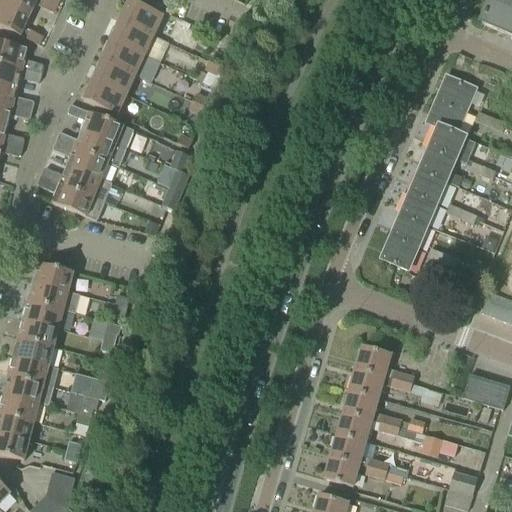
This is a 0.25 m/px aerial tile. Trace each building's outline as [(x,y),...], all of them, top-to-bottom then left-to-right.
[(0,0),(0,1),(31,15),(37,0),(0,0)] [(511,0),(493,0),(482,27),(497,33),(511,39),(511,0)] [(0,29),(20,39),(31,15),(0,1),(0,29)] [(57,7),(46,2),(42,11),(53,15),(57,7)] [(154,39),(164,19),(128,2),(119,23),(154,39)] [(109,43),(145,60),(154,39),(119,23),(109,43)] [(42,39),(31,34),(28,42),(38,47),(42,39)] [(0,37),(0,44),(8,47),(9,42),(3,39),(0,37)] [(136,79),(145,60),(109,43),(101,62),(136,79)] [(0,65),(41,77),(43,69),(42,67),(24,63),(27,52),(8,47),(0,44),(0,65)] [(127,98),(136,79),(101,62),(92,82),(127,98)] [(205,72),(208,73),(217,78),(221,69),(209,64),(205,72)] [(39,85),(41,77),(0,65),(0,85),(17,90),(20,81),(37,86),(39,85)] [(437,102),(465,114),(474,92),(446,80),(437,102)] [(118,119),(127,98),(92,82),(82,103),(118,119)] [(0,105),(32,114),(34,106),(33,104),(15,99),(17,90),(0,85),(0,105)] [(201,118),(208,102),(196,97),(189,112),(201,118)] [(456,134),(465,114),(437,102),(427,125),(438,130),(466,142),(467,139),(456,134)] [(32,114),(0,105),(0,125),(7,128),(10,118),(28,122),(30,121),(32,114)] [(81,133),(126,152),(133,133),(124,130),(70,107),(67,115),(68,117),(85,124),(81,133)] [(506,126),(478,114),(476,119),(504,131),(506,126)] [(504,131),(476,119),(474,123),(502,135),(504,131)] [(23,141),(5,136),(7,128),(0,125),(0,145),(22,151),(24,143),(23,141)] [(475,146),(466,142),(438,130),(429,151),(457,163),(466,167),(468,163),(475,146)] [(55,144),(109,166),(118,170),(126,152),(81,133),(77,143),(60,136),(58,137),(55,144)] [(181,138),(177,146),(189,151),(192,143),(181,138)] [(101,183),(109,166),(55,144),(52,151),(53,153),(70,160),(66,169),(111,187),(101,183)] [(0,145),(0,155),(18,160),(20,158),(22,151),(0,145)] [(429,151),(419,174),(447,186),(457,163),(429,151)] [(180,175),(181,173),(187,158),(177,154),(170,170),(175,172),(180,175)] [(468,163),(466,167),(494,179),(496,174),(468,163)] [(492,183),(494,179),(466,167),(464,171),(492,183)] [(43,172),(41,179),(104,205),(111,187),(66,169),(63,178),(46,171),(43,172)] [(175,172),(168,191),(180,196),(187,178),(180,175),(175,172)] [(438,208),(447,186),(419,174),(410,196),(438,208)] [(96,224),(104,205),(41,179),(37,187),(38,189),(55,196),(51,206),(96,224)] [(180,196),(168,191),(161,208),(172,213),(180,196)] [(429,229),(438,208),(410,196),(401,217),(429,229)] [(449,207),(447,211),(475,223),(477,219),(449,207)] [(475,223),(447,211),(445,216),(473,228),(475,223)] [(419,252),(429,229),(401,217),(391,240),(419,252)] [(159,228),(148,224),(144,235),(155,239),(159,228)] [(410,274),(419,252),(391,240),(381,262),(410,274)] [(491,240),(483,243),(481,250),(492,255),(497,243),(491,240)] [(430,251),(429,256),(456,267),(458,263),(430,251)] [(455,271),(456,267),(429,256),(427,260),(455,271)] [(37,266),(32,286),(68,295),(73,275),(37,266)] [(474,279),(464,275),(456,295),(466,299),(474,279)] [(63,314),(63,313),(74,316),(79,298),(68,295),(32,286),(27,305),(63,314)] [(481,316),(492,320),(500,300),(489,296),(481,316)] [(117,297),(114,307),(127,311),(129,300),(117,297)] [(511,305),(500,300),(492,320),(503,325),(511,305)] [(503,325),(511,327),(511,304),(511,305),(503,325)] [(27,305),(22,323),(58,332),(63,314),(27,305)] [(114,307),(112,316),(124,319),(127,311),(114,307)] [(22,323),(17,341),(53,351),(58,332),(22,323)] [(105,335),(102,344),(114,347),(117,338),(105,335)] [(17,341),(12,360),(48,369),(53,351),(17,341)] [(100,352),(112,356),(114,347),(102,344),(100,352)] [(386,372),(391,357),(362,348),(355,371),(411,388),(413,380),(386,372)] [(48,369),(12,360),(8,378),(44,387),(48,369)] [(100,373),(98,382),(110,385),(123,389),(128,370),(103,363),(100,373)] [(349,393),(377,402),(382,388),(409,395),(411,388),(355,371),(349,393)] [(483,381),(469,377),(462,401),(476,405),(483,381)] [(3,397),(39,406),(48,409),(53,390),(44,387),(8,378),(3,397)] [(58,379),(55,387),(82,394),(84,386),(58,379)] [(88,379),(83,398),(98,402),(104,404),(107,394),(110,385),(98,382),(88,379)] [(496,385),(483,381),(476,405),(489,409),(496,385)] [(509,389),(496,385),(489,409),(502,413),(509,389)] [(411,388),(409,395),(421,399),(424,391),(411,388)] [(343,414),(399,431),(401,423),(373,415),(377,402),(349,393),(343,414)] [(39,406),(3,397),(0,406),(0,416),(34,425),(39,406)] [(83,398),(78,417),(90,420),(93,411),(96,412),(98,402),(83,398)] [(107,404),(101,424),(113,427),(119,408),(107,404)] [(336,437),(365,445),(369,432),(413,445),(415,436),(406,433),(399,431),(343,414),(336,437)] [(0,416),(0,436),(29,444),(34,425),(0,416)] [(76,425),(88,429),(90,420),(78,417),(76,425)] [(406,433),(415,436),(421,437),(424,425),(409,421),(406,433)] [(29,444),(0,436),(0,456),(24,463),(29,444)] [(358,467),(367,469),(403,479),(405,480),(407,472),(361,459),(365,445),(336,437),(330,459),(358,467)] [(441,443),(428,439),(425,438),(420,455),(436,460),(437,456),(441,443)] [(66,454),(79,457),(81,447),(69,443),(66,454)] [(441,443),(437,456),(454,460),(457,448),(441,443)] [(64,463),(76,466),(79,457),(66,454),(64,463)] [(330,459),(323,481),(352,490),(358,467),(330,459)] [(91,460),(86,478),(94,481),(99,462),(91,460)] [(401,488),(403,479),(367,469),(364,477),(401,488)] [(75,481),(52,475),(49,486),(72,493),(75,481)] [(476,482),(453,475),(448,492),(471,499),(476,482)] [(0,506),(11,496),(0,485),(0,506)] [(72,493),(49,486),(46,498),(67,510),(72,493)] [(347,511),(349,506),(319,497),(314,511),(347,511)] [(65,511),(67,510),(46,498),(38,506),(43,511),(65,511)]
